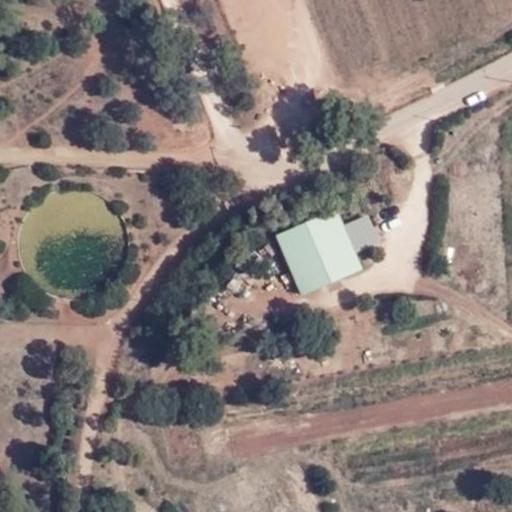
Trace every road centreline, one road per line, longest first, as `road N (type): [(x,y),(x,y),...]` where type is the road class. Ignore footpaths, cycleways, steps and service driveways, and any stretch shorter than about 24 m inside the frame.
road 1 (track): [(262,149),(138,303),(88,463),(88,511)]
road 2 (unclassified): [(224,127),(262,149),(321,153),(511,62)]
road 3 (track): [(0,143),(262,149)]
road 4 (unknown): [(472,305),(408,278),(398,255),(432,100)]
road 5 (track): [(167,0),(224,127)]
